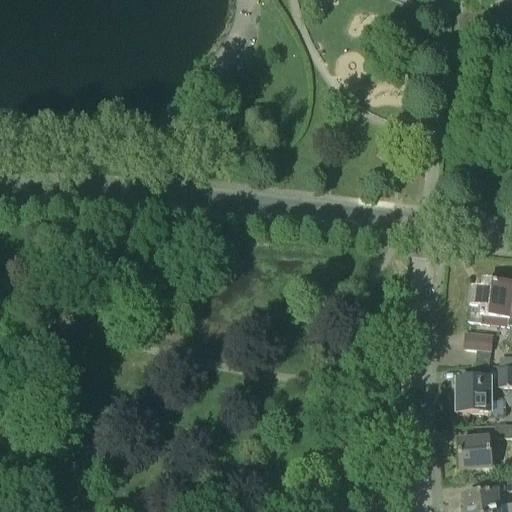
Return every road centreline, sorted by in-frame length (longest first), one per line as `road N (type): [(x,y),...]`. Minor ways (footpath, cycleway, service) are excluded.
road 1 (residential): [(424,227),(241,203),(0,194)]
road 2 (residential): [(420,511),(411,387),(424,227)]
